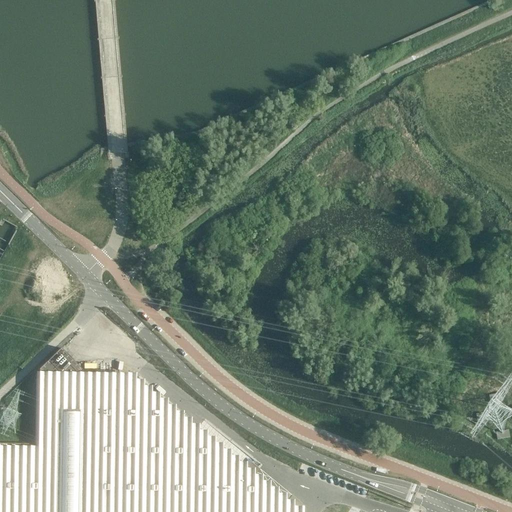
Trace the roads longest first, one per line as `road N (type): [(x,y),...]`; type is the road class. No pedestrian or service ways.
road 1 (tertiary): [(340,470),(218,403),(0,191)]
road 2 (tertiary): [(475,511),(340,470)]
